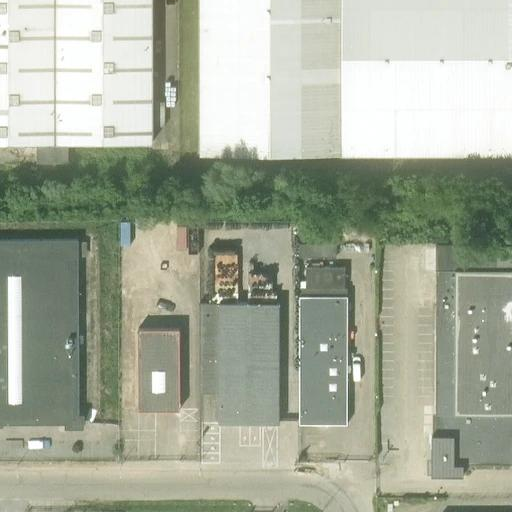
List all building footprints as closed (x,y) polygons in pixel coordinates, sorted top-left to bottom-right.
[(152,142),(151,0),(0,0),(0,142),(36,143),(36,162),(68,162),(68,142),(152,142)] [(511,0),(200,0),(201,153),(511,153),(511,0)] [(0,423),(79,423),(77,239),(57,239),(0,239),(0,423)] [(299,243),(299,257),(336,257),(336,243),(299,243)] [(430,434),(430,475),(462,475),(462,463),(511,463),(511,246),(437,245),(435,434),(430,434)] [(345,267),(306,267),(305,287),(345,287),(345,267)] [(299,295),(299,423),(347,423),(347,403),(347,295),(347,288),(299,287),(299,295)] [(280,303),(219,303),(199,303),(199,362),(211,362),(211,384),(219,384),(219,423),(279,423),(280,303)] [(179,328),(138,328),(138,410),(180,410),(179,328)]
